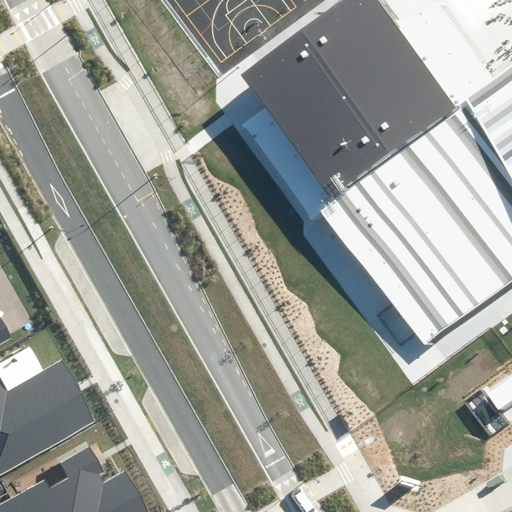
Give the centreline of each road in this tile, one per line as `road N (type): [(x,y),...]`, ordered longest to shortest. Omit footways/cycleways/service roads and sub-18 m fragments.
road 1 (secondary): [(32,0),(309,511)]
road 2 (secondary): [(240,511),(0,79)]
